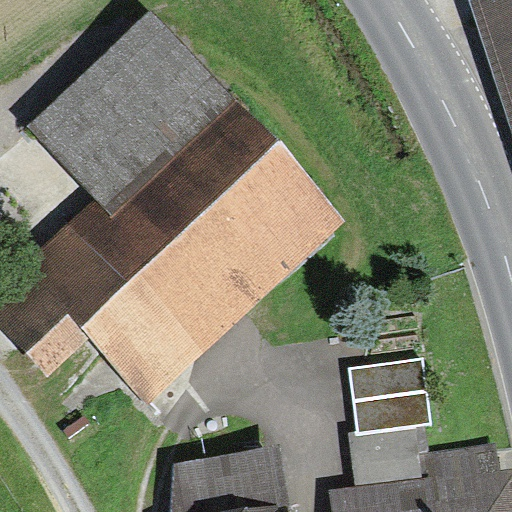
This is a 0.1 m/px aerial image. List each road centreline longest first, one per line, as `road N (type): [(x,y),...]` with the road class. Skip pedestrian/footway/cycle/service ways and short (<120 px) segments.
road 1 (tertiary): [(387,0),(471,159),(511,278)]
road 2 (track): [(77,511),(0,382)]
